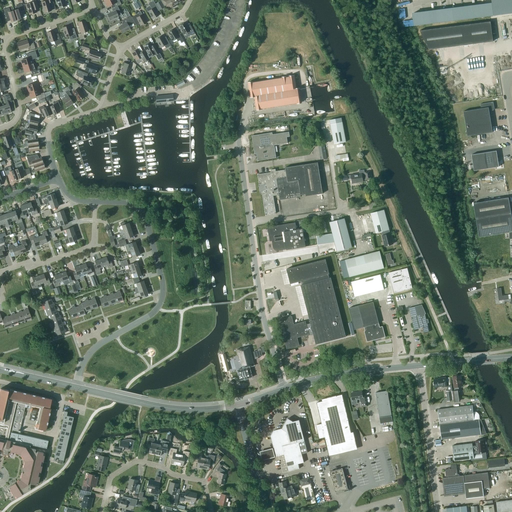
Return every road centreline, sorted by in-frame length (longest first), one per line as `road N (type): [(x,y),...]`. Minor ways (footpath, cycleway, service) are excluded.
road 1 (unclassified): [(283,389),(260,305),(238,137)]
road 2 (residential): [(101,342),(152,313),(163,286),(142,212),(128,202),(94,201)]
road 3 (residential): [(0,128),(19,111),(5,40),(94,8)]
road 4 (residential): [(58,177),(49,128),(100,107),(121,49)]
road 5 (residential): [(211,511),(202,481),(140,461),(110,477),(102,511)]
road 6 (tertiary): [(237,404),(185,409),(76,387)]
road 7 (unclassified): [(438,511),(418,365)]
road 8 (residential): [(0,274),(91,245),(94,201)]
road 9 (tertiary): [(283,389),(418,365)]
